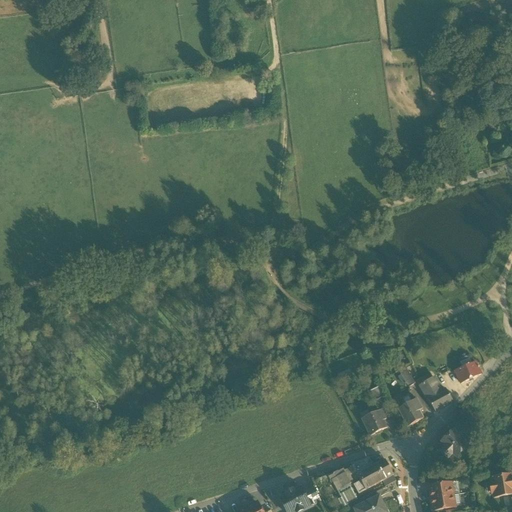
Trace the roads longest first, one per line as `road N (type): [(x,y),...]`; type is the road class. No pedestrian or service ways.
road 1 (track): [(0,295),(179,240),(271,247)]
road 2 (residential): [(426,435),(182,511)]
road 3 (track): [(271,247),(287,128),(267,0)]
road 4 (residential): [(426,435),(511,346)]
